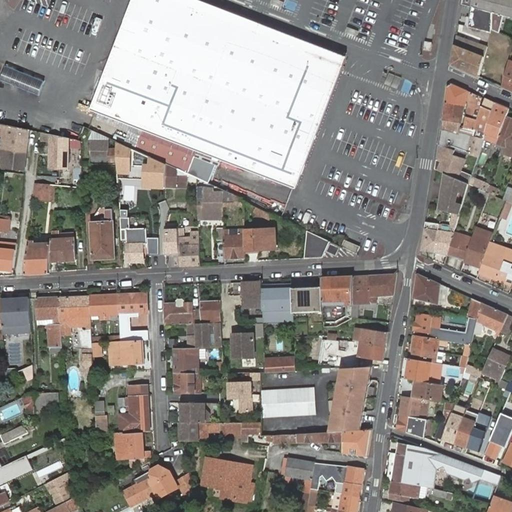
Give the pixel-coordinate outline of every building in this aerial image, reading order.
[(135,0),(100,92),(94,108),(294,184),(297,185),(347,55),(202,0),(135,0)] [(511,19),(511,0),(463,0),(463,7),(471,9),(468,27),(492,33),(493,15),(511,19)] [(453,65),(480,77),(488,47),(458,36),(453,65)] [(45,80),(0,61),(0,81),(39,96),(45,80)] [(503,87),(511,90),(511,67),(509,66),(503,87)] [(396,88),(401,77),(388,72),(384,83),(396,88)] [(467,97),(469,91),(454,84),(449,87),(448,95),(467,97)] [(448,95),(446,103),(465,106),(467,99),(467,97),(448,95)] [(486,134),(496,103),(487,99),(477,129),(486,134)] [(446,103),(446,109),(464,111),(465,106),(446,103)] [(510,109),(496,103),(486,134),(484,140),(484,141),(488,143),(489,139),(499,143),(508,117),(510,109)] [(479,157),(484,141),(484,140),(460,132),(464,111),(446,109),(440,145),(456,149),(479,157)] [(465,129),(473,131),(475,122),(472,122),(473,118),(467,117),(465,129)] [(511,137),(511,118),(508,117),(499,143),(499,144),(505,147),(508,148),(509,147),(511,147),(511,138),(511,137)] [(91,137),(95,129),(85,124),(82,130),(81,132),(91,137)] [(0,150),(27,153),(30,131),(2,125),(0,137),(8,138),(6,149),(0,148),(0,150)] [(61,138),(51,136),(50,169),(60,169),(61,138)] [(119,161),(120,147),(110,147),(110,138),(91,137),(91,154),(109,154),(109,159),(108,162),(119,161)] [(68,169),(70,140),(61,138),(60,169),(68,169)] [(70,139),(71,148),(80,147),(79,139),(70,139)] [(119,175),(135,176),(135,148),(120,140),(120,147),(119,161),(119,175)] [(444,173),(469,183),(473,175),(462,171),(467,159),(454,154),(456,149),(440,145),(436,169),(444,173)] [(4,170),(24,172),(27,153),(0,150),(0,158),(5,159),(4,170)] [(146,187),(167,188),(169,164),(152,156),(152,164),(147,164),(146,187)] [(190,184),(190,174),(169,164),(167,188),(179,190),(189,190),(189,184),(190,184)] [(469,183),(444,173),(438,209),(452,213),(460,215),(463,204),(457,202),(461,190),(467,192),(469,183)] [(221,190),(197,178),(198,212),(222,211),(221,206),(221,190)] [(475,178),(472,185),(495,195),(498,188),(475,178)] [(53,203),(55,186),(37,185),(35,202),(41,202),(53,203)] [(488,193),(479,189),(477,195),(486,199),(488,193)] [(243,206),(242,200),(221,190),(221,206),(243,206)] [(505,205),(502,217),(508,218),(510,207),(505,205)] [(92,222),(92,224),(107,223),(107,212),(112,211),(111,210),(106,210),(102,210),(100,212),(92,222)] [(107,223),(92,224),(94,259),(115,258),(112,211),(107,212),(107,223)] [(443,230),(444,225),(441,224),(437,252),(449,255),(454,237),(455,231),(460,215),(452,213),(450,226),(450,231),(443,230)] [(0,270),(14,272),(17,244),(3,243),(5,233),(9,233),(10,217),(0,216),(0,218),(0,270)] [(423,250),(437,252),(441,224),(440,224),(439,230),(431,228),(432,222),(428,221),(423,250)] [(181,267),(180,228),(166,229),(168,268),(181,267)] [(181,267),(201,266),(200,240),(192,241),(192,246),(184,246),(184,229),(180,228),(181,267)] [(493,240),(495,234),(476,228),(474,233),(493,240)] [(143,245),(148,245),(147,229),(128,230),(128,245),(128,246),(128,263),(144,262),(143,245)] [(244,230),(246,251),(277,249),(275,229),(244,230)] [(225,259),(245,258),(243,230),(223,231),(225,259)] [(75,231),(54,232),(51,263),(77,262),(75,231)] [(454,237),(471,243),(472,239),(472,238),(455,231),(454,237)] [(50,275),(50,273),(51,263),(54,232),(32,233),(27,275),(50,275)] [(305,259),(322,258),(329,242),(310,233),(305,259)] [(493,240),(474,233),(473,235),(472,238),(472,239),(471,243),(469,248),(465,260),(482,266),(492,242),(493,240)] [(465,260),(469,248),(471,243),(454,237),(449,255),(465,260)] [(341,248),(355,255),(358,247),(344,241),(341,248)] [(492,242),(482,266),(480,271),(498,278),(509,249),(492,242)] [(336,256),(340,248),(330,243),(326,252),(336,256)] [(511,283),(511,270),(511,269),(511,250),(509,249),(508,251),(498,278),(511,283)] [(398,274),(354,276),(353,293),(371,292),(371,296),(385,295),(385,296),(394,295),(398,274)] [(418,275),(414,298),(438,307),(441,284),(420,274),(418,275)] [(354,276),(323,278),(323,279),(323,289),(323,297),(324,313),(324,322),(335,321),(347,315),(347,304),(347,300),(353,300),(353,293),(354,276)] [(261,281),(246,282),(242,283),(243,307),(263,306),(262,301),(262,289),(261,281)] [(263,306),(263,320),(294,319),(293,314),(293,306),(292,288),(262,289),(262,301),(263,306)] [(323,289),(293,291),(293,306),(293,314),(324,313),(323,297),(323,289)] [(453,291),(449,301),(465,307),(469,297),(453,291)] [(148,293),(120,294),(121,315),(149,313),(148,293)] [(120,294),(106,295),(107,320),(110,320),(110,315),(121,315),(120,294)] [(106,295),(91,296),(92,316),(103,315),(103,321),(107,320),(106,295)] [(92,316),(91,296),(61,298),(63,327),(63,334),(71,334),(71,327),(79,326),(85,349),(82,374),(95,373),(94,364),(94,354),(93,344),(93,337),(93,336),(92,316)] [(61,298),(38,299),(39,318),(49,317),(56,317),(56,325),(50,325),(51,349),(52,349),(53,354),(64,353),(63,334),(63,327),(61,298)] [(483,303),(473,298),(468,318),(470,319),(478,320),(483,303)] [(31,299),(2,300),(2,302),(4,331),(4,334),(32,332),(31,299)] [(193,311),(194,324),(223,322),(222,302),(203,303),(203,319),(198,319),(197,310),(193,311)] [(166,303),(167,325),(189,324),(194,324),(193,311),(186,310),(186,309),(176,309),(176,303),(166,303)] [(509,314),(483,303),(478,320),(477,324),(477,326),(480,328),(482,324),(498,331),(497,335),(499,336),(501,332),(509,314)] [(418,314),(415,337),(438,340),(442,319),(418,314)] [(511,328),(511,315),(509,314),(501,332),(509,335),(511,328)] [(478,320),(470,319),(468,334),(441,330),(443,319),(442,319),(438,340),(472,346),(477,326),(478,320)] [(223,322),(189,324),(191,348),(198,347),(199,348),(224,347),(223,322)] [(362,341),(361,342),(386,346),(389,331),(364,328),(362,341)] [(134,334),(121,335),(121,342),(144,340),(150,340),(150,330),(133,331),(134,334)] [(255,333),(233,333),(234,359),(256,358),(255,333)] [(121,335),(107,336),(107,343),(115,343),(121,342),(121,335)] [(107,336),(93,337),(93,344),(107,343),(107,336)] [(413,349),(440,353),(441,350),(438,350),(439,341),(438,340),(415,337),(413,349)] [(121,342),(115,343),(116,365),(145,363),(144,340),(121,342)] [(368,358),(384,360),(386,346),(361,342),(358,362),(351,360),(350,367),(367,366),(368,358)] [(177,373),(199,373),(199,371),(199,348),(198,347),(191,348),(178,348),(177,348),(177,373)] [(439,356),(440,353),(413,349),(411,359),(435,363),(437,355),(439,356)] [(511,358),(493,350),(485,368),(493,371),(491,376),(490,378),(500,382),(511,358)] [(296,371),(296,358),(292,358),(293,363),(276,364),(276,359),(269,359),(269,366),(267,366),(267,373),(296,371)] [(411,359),(408,379),(416,381),(428,383),(431,367),(437,368),(438,364),(435,363),(411,359)] [(483,373),(467,365),(465,373),(480,379),(482,374),(483,373)] [(34,366),(23,371),(28,382),(34,379),(34,366)] [(350,367),(343,368),(342,373),(342,374),(374,372),(374,371),(375,366),(367,366),(350,367)] [(251,382),(261,380),(260,372),(249,373),(251,382)] [(337,401),(370,399),(374,372),(342,374),(337,401)] [(186,393),(196,393),(196,388),(199,388),(199,383),(196,383),(196,376),(199,376),(199,373),(177,373),(176,393),(186,393)] [(441,403),(444,385),(428,383),(416,381),(413,398),(441,403)] [(508,385),(500,382),(497,386),(506,390),(508,385)] [(252,383),(230,383),(231,399),(241,399),(241,414),(253,414),(252,383)] [(135,432),(150,431),(147,387),(132,387),(135,432)] [(262,390),(263,417),(317,415),(316,388),(262,390)] [(36,420),(42,417),(41,411),(47,411),(47,406),(60,406),(60,394),(36,395),(37,410),(35,411),(36,420)] [(29,412),(35,409),(35,396),(24,399),(29,412)] [(368,407),(370,399),(337,401),(336,409),(368,407)] [(401,415),(420,418),(421,402),(404,399),(401,415)] [(94,401),(94,414),(105,414),(104,401),(94,401)] [(206,403),(181,403),(182,423),(206,423),(206,421),(210,419),(210,414),(206,412),(206,403)] [(443,416),(451,418),(455,405),(447,403),(443,416)] [(366,422),(368,407),(336,409),(333,424),(332,426),(365,424),(366,422)] [(95,429),(107,429),(107,413),(95,413),(95,429)] [(480,413),(477,422),(488,425),(490,416),(480,413)] [(511,435),(511,417),(502,414),(490,442),(506,449),(511,435)] [(398,429),(417,436),(426,439),(431,420),(420,418),(401,415),(400,422),(399,422),(398,429)] [(449,423),(443,440),(479,453),(485,436),(477,433),(479,428),(451,418),(449,423)] [(221,423),(182,423),(183,442),(185,442),(209,442),(209,431),(221,431),(221,423)] [(221,431),(221,432),(244,432),(244,423),(221,423),(221,431)] [(244,432),(245,433),(263,434),(263,423),(244,423),(244,432)] [(26,424),(2,436),(7,446),(31,435),(26,424)] [(364,431),(365,424),(332,426),(331,433),(341,432),(364,431)] [(477,433),(485,436),(487,430),(479,428),(477,433)] [(370,449),(373,430),(364,431),(341,432),(340,442),(341,442),(339,453),(346,454),(347,446),(370,449)] [(331,433),(299,435),(299,444),(340,442),(341,432),(331,433)] [(153,457),(156,457),(156,450),(145,451),(144,434),(125,435),(125,433),(116,433),(117,438),(125,437),(126,459),(129,459),(130,471),(153,459),(153,457)] [(425,462),(428,449),(400,444),(398,455),(425,462)] [(496,448),(489,445),(485,455),(492,458),(496,448)] [(392,463),(389,480),(393,481),(421,487),(433,489),(438,469),(444,466),(447,473),(465,479),(470,477),(473,483),(481,479),(499,486),(502,477),(428,449),(425,462),(398,455),(392,454),(390,463),(392,463)] [(0,485),(34,469),(28,456),(4,468),(0,469),(0,485)] [(286,458),(283,476),(287,476),(286,483),(291,484),(292,477),(307,480),(304,492),(306,493),(311,493),(311,491),(314,479),(316,464),(286,458)] [(228,462),(217,460),(212,487),(224,489),(237,491),(235,500),(246,502),(246,500),(251,501),(253,485),(239,482),(243,465),(233,463),(232,467),(227,466),(228,462)] [(320,480),(322,465),(316,464),(314,479),(320,480)] [(177,482),(172,472),(162,466),(136,480),(139,485),(124,492),(132,507),(156,494),(159,500),(181,489),(177,482)] [(362,498),(366,470),(349,467),(344,496),(362,498)] [(66,504),(71,501),(71,489),(70,474),(55,482),(60,492),(54,496),(59,507),(66,504)] [(191,475),(177,482),(185,496),(194,491),(191,475)] [(421,487),(393,481),(391,500),(409,504),(410,498),(419,499),(421,487)] [(237,491),(224,489),(222,498),(235,500),(237,491)] [(441,491),(435,490),(434,496),(448,500),(449,492),(441,491)] [(7,493),(0,495),(0,511),(1,511),(0,509),(0,508),(12,503),(7,493)] [(302,511),(307,511),(311,493),(306,493),(302,511)] [(359,511),(362,498),(344,496),(338,495),(335,510),(341,511),(340,511),(359,511)] [(511,511),(511,502),(495,497),(492,505),(490,511),(511,511)] [(80,502),(77,498),(71,501),(66,504),(69,508),(80,502)] [(428,511),(429,511),(396,503),(394,511),(428,511)]
